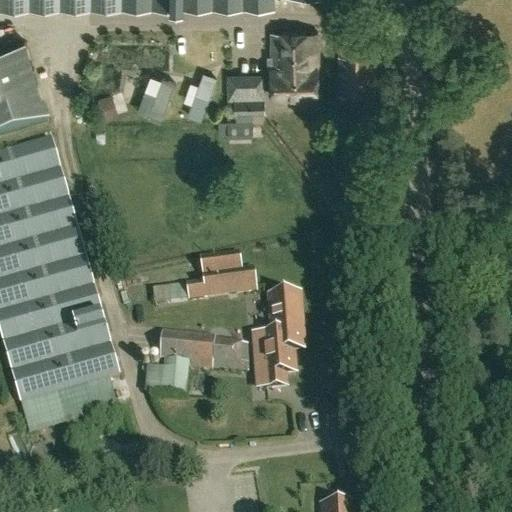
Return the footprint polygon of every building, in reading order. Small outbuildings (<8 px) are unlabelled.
[(0,0),(0,10),(274,9),(274,0),(0,0)] [(270,57),(274,99),(320,96),(317,32),(271,34),(271,57),(270,57)] [(374,36),(338,36),(338,95),(374,95),(374,36)] [(0,47),(0,135),(47,123),(24,41),(0,47)] [(135,104),(183,96),(181,82),(133,90),(135,104)] [(128,121),(124,98),(106,101),(110,125),(128,121)] [(265,115),(264,98),(235,99),(235,116),(265,115)] [(253,133),(253,119),(219,119),(219,133),(253,133)] [(60,152),(0,164),(0,305),(1,311),(97,291),(85,234),(81,235),(76,210),(54,215),(52,205),(71,201),(60,152)] [(255,267),(242,269),(240,253),(201,257),(205,298),(257,293),(255,267)] [(256,340),(260,383),(261,391),(289,388),(288,375),(298,374),(296,352),(301,351),(300,336),(305,336),(301,297),(271,300),(275,338),(256,340)] [(4,322),(34,429),(112,408),(104,381),(123,376),(103,305),(74,313),(78,328),(74,330),(67,304),(4,322)]
